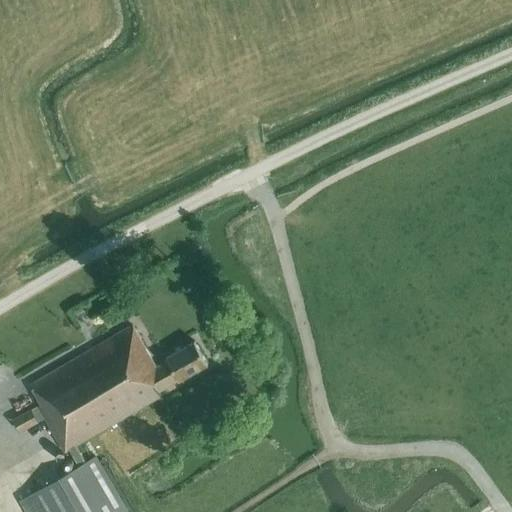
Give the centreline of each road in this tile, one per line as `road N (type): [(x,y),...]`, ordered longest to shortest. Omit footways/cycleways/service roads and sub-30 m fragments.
road 1 (track): [(255,172),(274,218),(328,438),(338,449),(452,449),(505,511)]
road 2 (track): [(274,218),(332,177),(511,100)]
